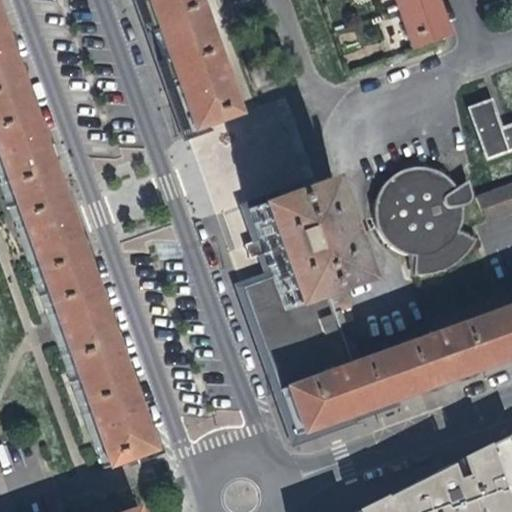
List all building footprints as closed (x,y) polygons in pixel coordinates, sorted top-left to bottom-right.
[(203,129),(246,114),(237,89),(233,76),(205,0),(156,0),(187,83),(203,129)] [(392,0),(397,12),(410,50),(411,51),(447,38),(438,13),(433,0),(392,0)] [(0,188),(100,468),(147,451),(135,417),(104,331),(77,256),(45,169),(7,64),(0,43),(0,188)] [(253,92),(274,84),(266,64),(246,71),(253,92)] [(237,89),(247,85),(242,73),(233,76),(237,89)] [(485,159),(511,149),(511,126),(499,131),(489,103),(468,111),(485,159)] [(413,258),(412,278),(414,278),(425,277),(433,276),(444,272),(449,268),(455,264),(463,256),(469,247),(472,240),(456,232),(458,226),(460,219),(460,207),(466,206),(468,204),(470,200),(470,197),(465,183),(454,190),(448,182),(441,177),(432,172),(422,170),(414,169),(406,171),(398,174),(390,179),(383,184),(377,193),(374,200),(372,210),(372,217),(374,226),(377,233),(382,242),(391,250),(397,254),(404,256),(413,258)] [(487,225),(511,215),(511,185),(478,199),(487,225)] [(354,285),(319,188),(249,212),(270,273),(243,283),(298,436),(329,425),(433,387),(511,358),(511,307),(429,338),(350,366),(325,296),(354,285)] [(511,511),(511,454),(505,437),(445,467),(354,511),(511,511)]
